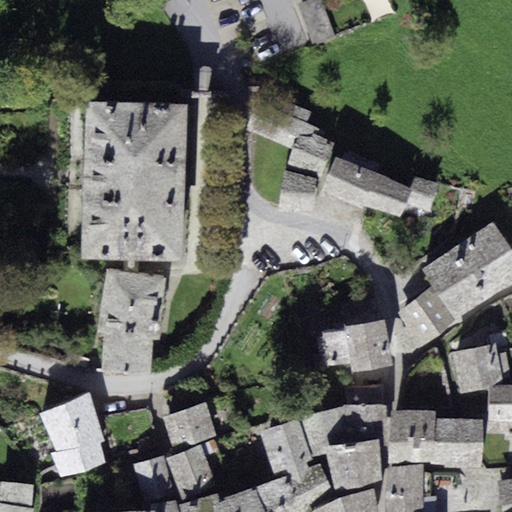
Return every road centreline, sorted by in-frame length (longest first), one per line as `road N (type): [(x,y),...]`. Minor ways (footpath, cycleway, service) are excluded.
road 1 (residential): [(234,221),(308,228),(357,246),(376,268),(395,371)]
road 2 (residential): [(169,0),(233,94),(234,221)]
road 3 (residential): [(234,221),(229,302),(182,366),(146,384)]
road 4 (residential): [(146,384),(86,384),(0,360)]
road 5 (residential): [(395,371),(511,289)]
road 6 (residential): [(179,511),(146,384)]
road 7 (residential): [(511,469),(382,465)]
